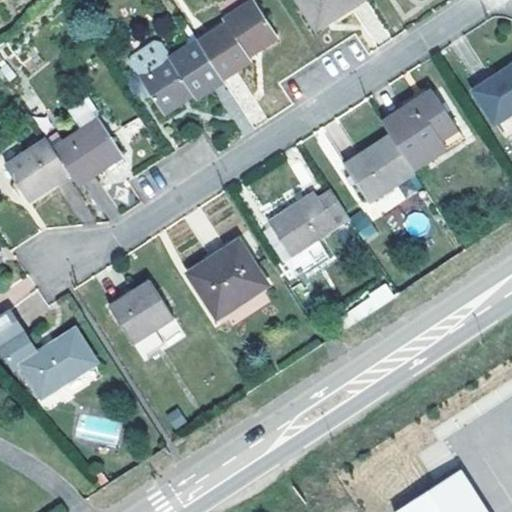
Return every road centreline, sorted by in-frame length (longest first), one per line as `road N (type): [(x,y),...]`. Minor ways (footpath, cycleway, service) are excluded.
road 1 (residential): [(58,261),(119,238),(487,0)]
road 2 (primary): [(511,284),(167,511)]
